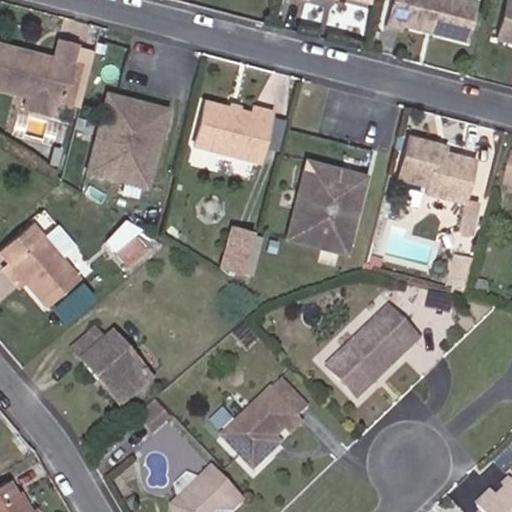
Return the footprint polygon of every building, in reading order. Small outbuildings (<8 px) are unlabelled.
[(389,0),(384,22),(392,25),(395,15),(412,19),(415,10),(432,14),(445,28),(467,34),(475,0),(389,0)] [(511,0),(501,0),(492,34),(511,38),(511,0)] [(76,50),(60,46),(55,66),(40,62),(39,67),(32,65),(33,60),(1,52),(0,57),(0,95),(29,103),(54,109),(62,111),(76,50)] [(164,114),(106,99),(86,173),(145,188),(164,114)] [(54,109),(29,103),(26,115),(50,121),(54,109)] [(259,169),(272,118),(255,114),(253,122),(205,110),(193,151),(259,169)] [(435,154),(437,147),(409,139),(396,182),(425,191),(423,198),(460,209),(473,165),(445,157),(435,154)] [(447,151),(437,147),(435,154),(445,157),(447,151)] [(511,160),(509,159),(497,207),(511,210),(511,160)] [(368,180),(306,165),(286,243),(349,258),(368,180)] [(60,258),(74,247),(57,225),(42,237),(31,223),(0,248),(0,256),(6,264),(21,282),(43,309),(78,280),(60,258)] [(147,252),(135,236),(114,252),(126,268),(147,252)] [(242,279),(252,241),(232,236),(222,273),(242,279)] [(252,241),(242,279),(251,281),(260,243),(252,241)] [(21,282),(6,264),(0,269),(15,287),(21,282)] [(448,318),(452,306),(428,299),(425,312),(448,318)] [(417,345),(387,315),(327,373),(357,403),(374,387),(371,384),(377,379),(380,382),(417,345)] [(250,342),(242,333),(234,340),(242,349),(250,342)] [(113,355),(103,343),(80,363),(94,380),(100,374),(119,398),(145,376),(121,348),(113,355)] [(100,374),(94,380),(114,403),(119,398),(100,374)] [(281,381),(269,392),(297,421),(308,411),(281,381)] [(297,421),(269,392),(220,438),(253,474),(271,457),(266,451),(275,441),(286,431),(297,421)] [(139,413),(144,418),(157,406),(153,400),(139,413)] [(157,406),(144,418),(155,431),(169,418),(157,406)] [(286,431),(275,441),(280,446),(290,437),(286,431)] [(210,470),(197,483),(195,492),(188,498),(179,499),(169,509),(169,511),(211,511),(215,509),(231,511),(241,502),(210,470)] [(17,507),(9,495),(0,499),(0,511),(25,511),(21,505),(17,507)] [(511,511),(511,495),(498,509),(492,504),(484,511),(511,511)]
